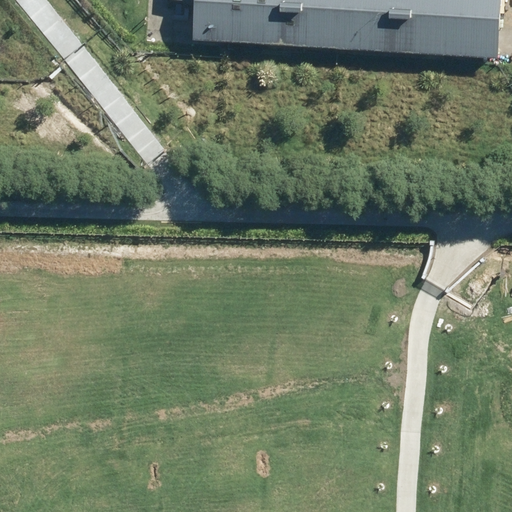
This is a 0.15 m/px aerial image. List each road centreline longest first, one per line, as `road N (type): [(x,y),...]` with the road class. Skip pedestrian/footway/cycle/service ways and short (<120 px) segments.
road 1 (residential): [(511,213),(0,201)]
road 2 (unknown): [(454,212),(418,425),(418,511)]
